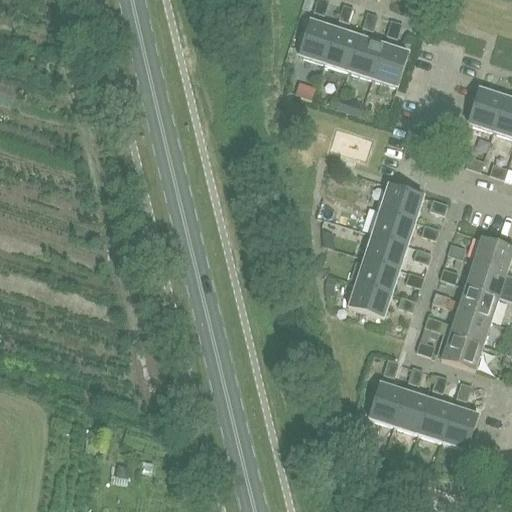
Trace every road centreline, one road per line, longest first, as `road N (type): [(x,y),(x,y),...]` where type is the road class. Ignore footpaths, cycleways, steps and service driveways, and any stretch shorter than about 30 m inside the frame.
road 1 (primary): [(254,511),(131,0)]
road 2 (residential): [(511,203),(417,174),(450,52)]
